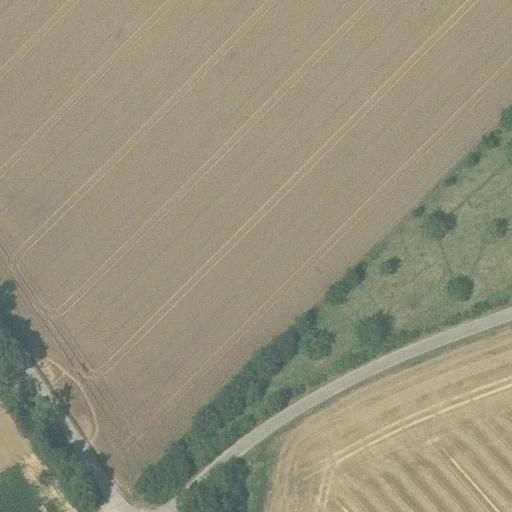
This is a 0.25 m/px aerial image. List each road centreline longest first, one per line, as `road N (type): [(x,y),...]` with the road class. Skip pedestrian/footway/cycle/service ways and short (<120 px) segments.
road 1 (track): [(140,511),(243,430),(351,376),(511,313)]
road 2 (track): [(0,310),(139,511)]
